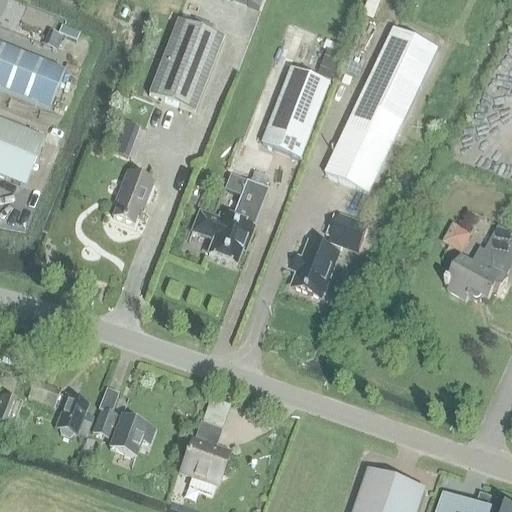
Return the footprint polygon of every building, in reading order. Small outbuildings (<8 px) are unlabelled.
[(226,0),(258,12),(262,0),(226,0)] [(222,40),(209,35),(212,28),(193,20),(190,28),(176,23),(148,98),(193,115),(222,40)] [(75,44),(79,35),(62,28),(59,37),(75,44)] [(394,33),(325,177),(368,198),(437,53),(394,33)] [(63,76),(0,50),(0,93),(48,113),(63,76)] [(330,87),(292,73),(262,148),(300,163),(330,87)] [(0,179),(24,189),(43,141),(0,123),(0,179)] [(139,130),(122,124),(110,155),(128,161),(139,130)] [(141,213),(152,185),(126,175),(115,203),(118,204),(112,220),(133,228),(139,212),(141,213)] [(246,185),(242,196),(262,204),(266,193),(246,185)] [(199,215),(191,234),(213,243),(207,257),(235,267),(245,244),(247,245),(253,230),(252,230),(232,222),(219,217),(217,222),(199,215)] [(339,220),(330,244),(357,255),(366,231),(339,220)] [(455,222),(444,245),(465,255),(476,232),(455,222)] [(444,285),(449,288),(447,291),(466,301),(468,297),(478,303),(481,298),(489,302),(493,295),(497,297),(507,279),(502,276),(511,257),(511,234),(497,226),(484,250),(478,247),(469,263),(459,258),(444,285)] [(291,289),(321,301),(341,252),(327,247),(325,253),(308,247),(291,289)] [(32,385),(25,404),(50,413),(53,407),(63,411),(55,431),(58,432),(59,433),(59,437),(69,441),(72,438),(74,438),(75,436),(84,440),(92,419),(83,416),(86,405),(68,399),(67,402),(56,398),(57,395),(32,385)] [(117,398),(105,394),(98,413),(101,414),(93,436),(108,442),(112,431),(117,432),(110,452),(136,460),(142,444),(150,446),(155,431),(121,419),(121,421),(116,419),(116,418),(111,416),(117,398)] [(15,403),(0,397),(0,398),(0,426),(6,429),(15,403)] [(191,438),(178,475),(192,480),(188,489),(210,498),(214,488),(217,489),(228,456),(214,451),(221,432),(202,425),(200,424),(195,440),(191,438)] [(94,444),(86,441),(81,454),(89,457),(94,444)] [(368,474),(354,511),(418,511),(425,494),(368,474)] [(493,505),(490,511),(478,511),(444,500),(440,511),(511,511),(511,510),(511,507),(511,511),(493,505)]
